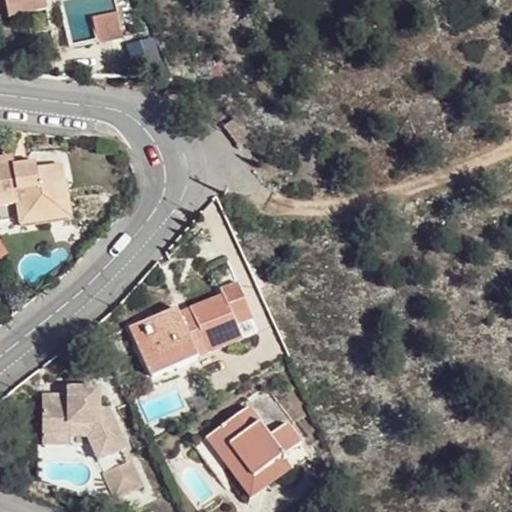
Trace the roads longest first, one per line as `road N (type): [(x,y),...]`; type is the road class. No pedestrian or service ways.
road 1 (residential): [(0,94),(104,103),(128,115),(146,135),(163,178),(157,205),(123,247),(0,352)]
road 2 (track): [(511,140),(423,179),(297,207),(160,168)]
